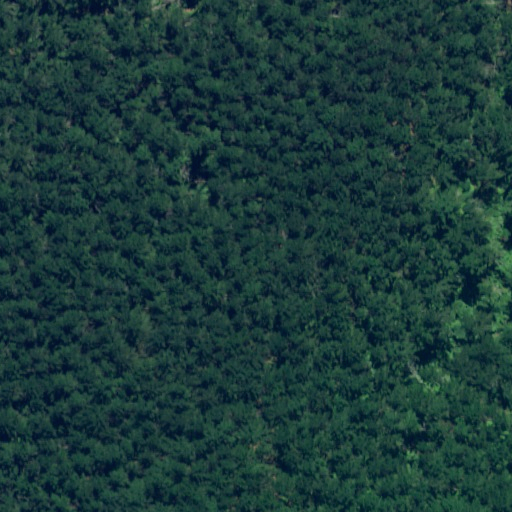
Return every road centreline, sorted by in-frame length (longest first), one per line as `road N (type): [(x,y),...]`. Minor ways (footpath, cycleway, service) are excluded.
road 1 (track): [(299,511),(253,446),(204,425),(146,483),(139,511)]
road 2 (track): [(0,85),(177,0)]
